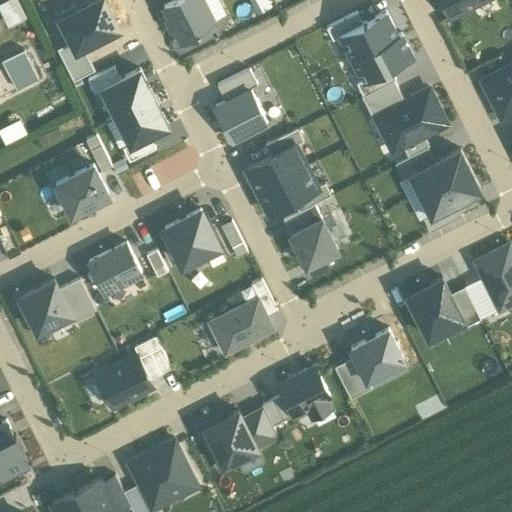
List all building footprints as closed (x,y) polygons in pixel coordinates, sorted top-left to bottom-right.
[(8,0),(0,4),(0,9),(9,28),(27,19),(17,0),(8,0)] [(74,4),(60,11),(63,17),(60,18),(72,41),(76,50),(83,46),(119,28),(104,0),(94,0),(77,9),(74,4)] [(175,0),(164,6),(182,42),(215,25),(202,0),(175,0)] [(270,0),(252,0),(259,13),(273,6),(270,0)] [(440,0),(449,16),(481,0),(440,0)] [(340,34),(352,58),(397,35),(385,11),(363,23),(340,34)] [(340,34),(363,23),(357,12),(327,27),(333,38),(340,34)] [(352,58),(363,79),(364,80),(390,67),(413,55),(401,33),(397,35),(352,58)] [(76,50),(72,41),(57,48),(74,81),(95,70),(83,46),(76,50)] [(39,80),(24,51),(4,61),(18,90),(39,80)] [(511,112),(511,63),(481,79),(501,118),(511,112)] [(103,88),(121,79),(114,66),(88,79),(95,92),(103,88)] [(396,79),(390,67),(364,80),(363,79),(357,82),(364,95),(394,79),(396,79)] [(103,88),(117,116),(155,97),(141,69),(121,79),(103,88)] [(219,85),(227,100),(251,88),(257,85),(249,69),(219,85)] [(394,79),(364,95),(362,95),(374,119),(381,116),(379,112),(404,100),(394,79)] [(379,112),(381,116),(397,148),(403,145),(424,134),(447,123),(429,87),(404,100),(379,112)] [(231,139),(267,121),(251,88),(227,100),(214,106),(231,139)] [(117,116),(131,144),(149,135),(169,125),(155,97),(117,116)] [(21,119),(1,130),(7,142),(28,132),(21,119)] [(298,129),(266,145),(271,156),(296,144),(304,140),(298,129)] [(113,166),(96,134),(86,139),(102,171),(113,166)] [(429,145),(424,134),(403,145),(408,156),(428,146),(429,145)] [(156,148),(149,135),(131,144),(123,148),(130,161),(156,148)] [(258,191),(307,166),(296,144),(271,156),(246,169),(258,191)] [(428,146),(408,156),(395,162),(403,178),(410,174),(410,173),(435,160),(428,146)] [(410,173),(410,174),(420,194),(470,168),(460,148),(435,160),(410,173)] [(72,213),(109,194),(94,164),(56,183),(72,213)] [(294,200),(318,187),(307,166),(258,191),(269,212),(294,200)] [(470,168),(420,194),(431,214),(431,215),(456,202),(481,189),(470,168)] [(315,204),(331,195),(325,184),(318,187),(294,200),(300,212),(315,204)] [(431,215),(431,214),(424,217),(430,231),(462,215),(456,202),(431,215)] [(292,234),(322,219),(315,204),(300,212),(284,219),(292,234)] [(219,245),(200,209),(164,227),(183,263),(219,245)] [(338,249),(322,219),(292,234),(307,265),(338,249)] [(248,252),(232,220),(221,225),(238,257),(248,252)] [(141,271),(126,241),(89,260),(104,290),(141,271)] [(511,249),(509,243),(475,260),(483,275),(499,307),(500,308),(511,301),(511,249)] [(168,270),(158,249),(147,255),(157,276),(168,270)] [(428,338),(465,320),(451,291),(442,274),(405,293),(428,338)] [(464,285),(481,317),(499,307),(483,275),(464,285)] [(96,308),(80,277),(59,287),(72,313),(71,313),(74,320),(96,308)] [(268,313),(279,308),(263,277),(251,283),(256,296),(258,295),(268,313)] [(55,321),(71,313),(72,313),(59,287),(55,279),(20,296),(29,313),(26,315),(37,336),(57,326),(55,321)] [(467,324),(481,317),(464,285),(451,291),(465,320),(467,324)] [(258,295),(256,296),(207,320),(225,356),(276,330),(268,313),(258,295)] [(404,359),(389,328),(352,346),(367,378),(404,359)] [(138,355),(151,379),(172,368),(156,336),(134,347),(138,355)] [(97,376),(112,405),(153,384),(151,379),(138,355),(97,376)] [(372,387),(367,378),(356,356),(335,367),(351,398),(372,387)] [(315,365),(279,383),(284,393),(295,414),(309,407),(313,414),(335,403),(315,365)] [(273,425),(295,414),(284,393),(262,404),(273,425)] [(273,425),(262,404),(242,414),(259,446),(279,436),(273,425)] [(259,446),(242,414),(239,407),(202,426),(223,466),(260,448),(259,446)] [(6,418),(0,421),(0,473),(2,478),(29,464),(24,454),(27,453),(16,431),(13,432),(6,418)] [(127,461),(138,483),(151,510),(200,485),(176,436),(127,461)] [(116,511),(120,511),(132,506),(123,490),(115,474),(101,481),(116,511)] [(116,511),(101,481),(100,479),(52,503),(56,511),(116,511)] [(138,483),(123,490),(132,506),(134,511),(152,511),(151,510),(138,483)]
